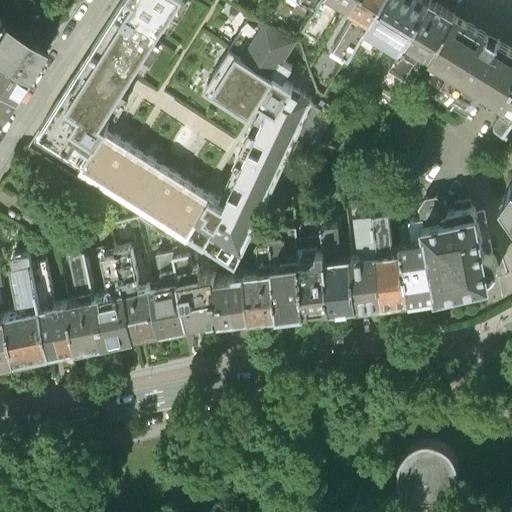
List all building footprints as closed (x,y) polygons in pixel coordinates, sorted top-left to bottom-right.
[(121,0),(92,46),(133,72),(158,33),(179,0),(121,0)] [(316,0),(307,16),(321,25),(335,0),(316,0)] [(352,44),(369,17),(378,0),(360,0),(364,2),(361,7),(357,4),(338,36),(352,44)] [(378,0),(369,17),(404,38),(427,0),(378,0)] [(432,47),(456,9),(440,0),(427,0),(404,38),(393,57),(407,66),(422,41),(432,47)] [(265,100),(270,104),(302,124),(313,98),(314,96),(284,77),(293,63),(283,57),(297,35),(254,8),(231,45),(205,85),(249,114),(260,97),(265,100)] [(500,96),(511,77),(511,44),(456,9),(432,47),(443,54),(424,84),(469,112),(484,86),(500,96)] [(44,44),(2,17),(0,19),(0,53),(27,71),(44,44)] [(92,46),(88,52),(66,86),(62,92),(104,117),(108,110),(128,78),(133,72),(92,46)] [(27,71),(0,53),(0,86),(12,94),(27,71)] [(511,118),(511,77),(500,96),(508,102),(496,122),(497,125),(504,130),(511,118)] [(0,111),(12,94),(0,86),(0,111)] [(104,117),(62,92),(39,128),(53,136),(86,156),(107,125),(110,120),(104,117)] [(302,124),(298,131),(314,134),(316,130),(320,132),(335,108),(313,98),(302,124)] [(429,110),(413,101),(394,133),(408,143),(418,127),(429,110)] [(249,149),(282,166),(298,131),(302,124),(270,104),(259,126),(249,149)] [(118,132),(107,125),(86,156),(82,163),(104,176),(127,138),(118,132)] [(127,191),(152,153),(136,143),(127,138),(104,176),(127,191)] [(48,160),(28,149),(22,158),(42,170),(48,160)] [(282,166),(249,149),(239,170),(225,198),(259,215),(267,198),(282,166)] [(153,208),(177,169),(164,160),(152,153),(127,191),(153,208)] [(177,169),(153,208),(179,224),(203,185),(190,177),(177,169)] [(511,184),(502,197),(511,210),(511,184)] [(203,185),(179,224),(238,261),(246,243),(259,215),(225,198),(215,192),(203,185)] [(422,201),(424,213),(425,217),(439,286),(489,274),(489,273),(491,273),(493,272),(495,270),(496,268),(497,265),(498,263),(498,260),(498,257),(496,255),(495,253),(493,251),(491,250),(490,250),(488,249),(486,249),(484,249),(475,204),(471,202),(470,197),(468,196),(455,199),(455,200),(455,202),(454,204),(447,200),(446,199),(446,197),(436,191),(426,194),(422,201)] [(390,204),(373,206),(378,247),(390,245),(389,239),(393,238),(390,204)] [(367,248),(378,247),(373,206),(358,208),(361,242),(366,242),(367,248)] [(402,233),(404,243),(412,289),(439,286),(425,217),(424,213),(411,216),(412,221),(401,223),(402,233)] [(296,217),(296,223),(300,253),(306,301),(332,298),(323,220),(322,214),(296,217)] [(259,215),(246,243),(256,243),(256,242),(259,239),(272,238),(270,226),(269,226),(268,217),(259,215)] [(337,218),(323,220),(332,298),(358,296),(353,249),(352,238),(339,240),(337,218)] [(274,257),(300,253),(296,223),(270,226),(272,238),(274,257)] [(263,264),(246,266),(251,307),(280,305),(274,257),(272,238),(259,239),(256,242),(256,243),(258,259),(262,259),(263,264)] [(116,244),(116,249),(125,287),(136,284),(134,278),(139,278),(131,241),(116,244)] [(404,243),(390,245),(378,247),(384,293),(412,289),(404,243)] [(84,293),(95,290),(84,246),(70,250),(78,288),(83,287),(84,293)] [(163,279),(152,281),(162,322),(190,317),(180,277),(174,251),(174,247),(157,251),(163,279)] [(190,247),(174,251),(180,277),(190,317),(221,311),(216,272),(216,268),(200,271),(198,263),(193,264),(190,247)] [(378,247),(367,248),(353,249),(358,296),(384,293),(378,247)] [(28,299),(29,304),(41,302),(31,258),(29,249),(12,253),(23,300),(28,299)] [(107,279),(105,289),(125,287),(116,249),(102,252),(108,279),(107,279)] [(300,253),(274,257),(280,305),(306,301),(300,253)] [(46,255),(31,258),(41,302),(51,300),(50,294),(55,293),(46,255)] [(235,270),(216,272),(221,311),(251,307),(246,266),(246,263),(241,264),(241,266),(234,267),(235,270)] [(152,281),(136,284),(125,287),(134,328),(162,322),(152,281)] [(125,287),(105,289),(95,290),(105,334),(134,328),(125,287)] [(84,293),(68,296),(78,340),(105,335),(105,334),(95,290),(84,293)] [(68,296),(51,300),(41,302),(51,346),(78,340),(68,296)] [(7,309),(7,310),(17,354),(51,346),(41,302),(29,304),(7,309)] [(0,356),(17,354),(7,310),(0,311),(0,356)] [(411,440),(408,444),(404,449),(401,454),(400,460),(400,466),(401,472),(403,477),(403,483),(403,491),(402,494),(429,495),(455,495),(456,488),(456,481),(456,479),(458,474),(460,467),(460,460),(458,452),(455,447),(451,442),(446,438),(441,436),(435,434),(429,433),(422,435),(416,437),(411,440)]
